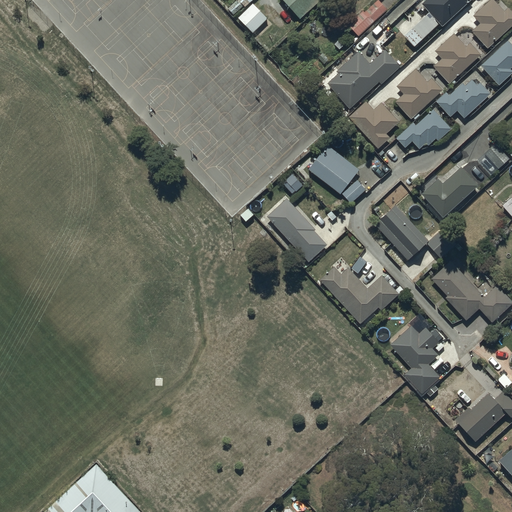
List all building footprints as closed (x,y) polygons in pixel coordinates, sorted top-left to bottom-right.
[(0,0),(0,65),(25,72),(31,47),(4,40),(6,36),(0,34),(0,29),(8,1),(0,0)] [(284,0),(299,17),(317,0),(284,0)] [(348,23),(357,34),(387,9),(379,0),(376,0),(365,10),(364,9),(348,23)] [(414,44),(439,22),(441,24),(467,0),(423,0),(421,2),(429,11),(404,33),(414,44)] [(471,29),(487,46),(511,23),(511,10),(507,6),(503,9),(494,0),(487,0),(473,14),(480,21),(471,29)] [(238,16),(252,31),(267,17),(252,2),(238,16)] [(433,65),(448,82),(480,53),(469,41),(465,44),(454,32),(435,48),(442,57),(433,65)] [(480,63),(498,83),(511,70),(511,69),(510,67),(511,65),(511,44),(507,39),(480,63)] [(327,82),(348,107),(379,80),(381,82),(400,66),(385,49),(369,62),(358,49),(335,69),(338,72),(327,82)] [(395,100),(410,117),(442,88),(431,76),(427,80),(415,67),(396,85),(403,93),(395,100)] [(436,100),(449,115),(457,108),(463,115),(489,92),(479,80),(476,83),(471,78),(464,84),(462,81),(448,94),(446,91),(436,100)] [(19,91),(0,169),(0,175),(28,182),(33,161),(53,166),(45,197),(50,198),(46,213),(75,220),(102,107),(69,99),(62,127),(41,123),(47,98),(19,91)] [(349,115),(377,146),(389,136),(385,131),(398,120),(381,101),(373,108),(366,100),(349,115)] [(396,137),(404,146),(412,139),(419,147),(425,141),(428,143),(435,137),(437,139),(451,126),(433,107),(415,124),(413,122),(396,137)] [(495,141),(483,151),(497,167),(508,157),(495,141)] [(309,167),(339,191),(358,168),(327,144),(309,167)] [(437,177),(422,191),(421,192),(442,215),(478,183),(460,164),(441,181),(437,177)] [(341,192),(350,202),(365,188),(356,178),(341,192)] [(501,204),(511,216),(511,215),(511,196),(511,195),(501,204)] [(267,214),(308,259),(326,243),(313,228),(315,227),(286,196),(267,214)] [(375,222),(406,258),(427,239),(395,204),(375,222)] [(0,320),(88,342),(88,339),(113,345),(126,295),(132,296),(132,293),(137,294),(144,270),(139,269),(143,251),(0,214),(0,320)] [(426,242),(440,257),(456,242),(442,227),(426,242)] [(450,259),(431,277),(447,294),(445,296),(466,319),(479,307),(491,321),(511,301),(511,300),(496,283),(483,295),(450,259)] [(320,278),(359,322),(378,305),(381,309),(399,293),(382,274),(367,287),(347,265),(340,272),(334,265),(320,278)] [(411,324),(390,343),(411,366),(404,373),(421,392),(440,375),(428,362),(438,353),(431,346),(437,340),(424,326),(418,332),(411,324)] [(456,417),(475,439),(506,411),(510,415),(511,413),(511,399),(503,389),(494,398),(488,391),(470,406),(469,405),(456,417)] [(511,445),(497,458),(511,474),(511,445)] [(22,495),(36,510),(73,475),(59,460),(22,495)] [(137,511),(94,465),(42,511),(137,511)]
